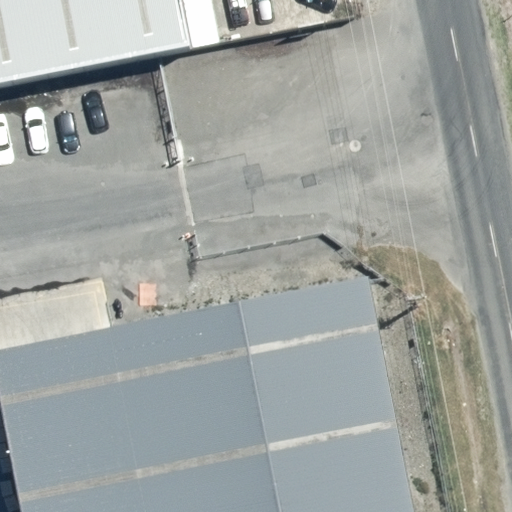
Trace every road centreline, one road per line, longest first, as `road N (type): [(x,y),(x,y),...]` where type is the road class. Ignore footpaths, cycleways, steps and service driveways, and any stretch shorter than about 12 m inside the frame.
road 1 (unknown): [(468,115),(0,215)]
road 2 (tertiary): [(446,0),(511,337)]
